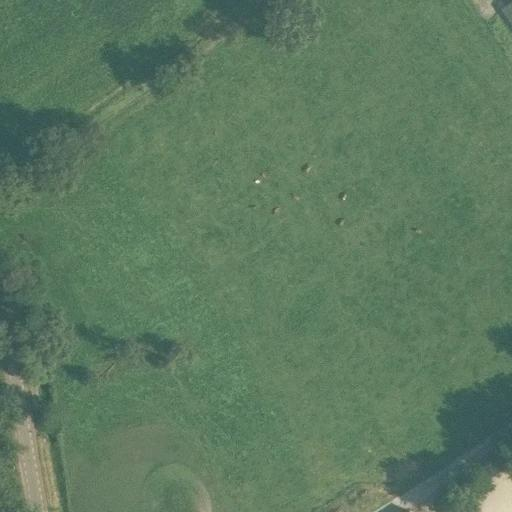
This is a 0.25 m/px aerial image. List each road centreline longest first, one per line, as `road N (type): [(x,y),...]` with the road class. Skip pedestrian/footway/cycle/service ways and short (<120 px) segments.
road 1 (unclassified): [(37,511),(0,309)]
road 2 (track): [(511,425),(382,511)]
